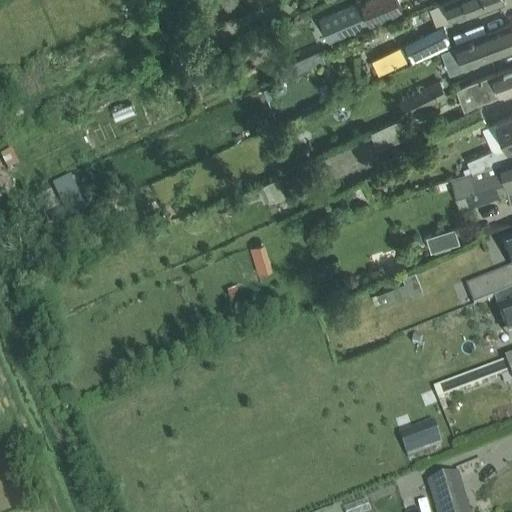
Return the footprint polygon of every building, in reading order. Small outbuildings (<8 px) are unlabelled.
[(359,0),(318,17),(328,40),(370,23),(370,22),(402,8),(398,0),(359,0)] [(504,0),(446,0),(445,0),(451,18),(468,11),(469,14),(504,1),(504,0)] [(511,21),(511,22),(456,43),(465,66),(511,47),(511,21)] [(449,33),(444,23),(403,44),(408,54),(449,33)] [(399,45),(389,50),(396,65),(406,60),(399,45)] [(320,49),(290,62),(294,72),(324,59),(320,49)] [(511,65),(468,83),(456,89),(465,108),(476,103),(511,89),(511,65)] [(441,82),(399,100),(405,113),(446,96),(441,82)] [(486,121),(479,106),(421,133),(428,148),(486,121)] [(493,150),(468,160),(472,171),(500,162),(511,158),(511,114),(496,121),(483,127),(493,150)] [(370,132),(378,148),(408,135),(402,119),(370,132)] [(472,171),(452,178),(453,183),(459,207),(507,192),(511,203),(511,158),(500,162),(472,171)] [(268,184),(258,189),(263,201),(273,196),(275,201),(287,196),(279,177),(267,182),(268,184)] [(68,178),(51,186),(68,221),(85,213),(68,178)] [(454,227),(427,235),(431,249),(458,241),(454,227)] [(511,240),(502,244),(511,269),(466,287),(474,307),(494,299),(511,291),(511,240)] [(273,250),(273,265),(286,264),(286,250),(273,250)] [(403,275),(375,286),(383,304),(410,292),(403,275)] [(511,291),(494,299),(504,328),(508,339),(511,337),(511,291)] [(474,331),(439,338),(444,362),(479,355),(474,331)] [(406,342),(368,351),(372,366),(410,357),(406,342)] [(511,360),(448,385),(451,395),(509,373),(511,380),(511,360)] [(433,422),(398,435),(407,459),(442,446),(433,422)] [(436,511),(469,511),(458,475),(428,484),(436,511)]
